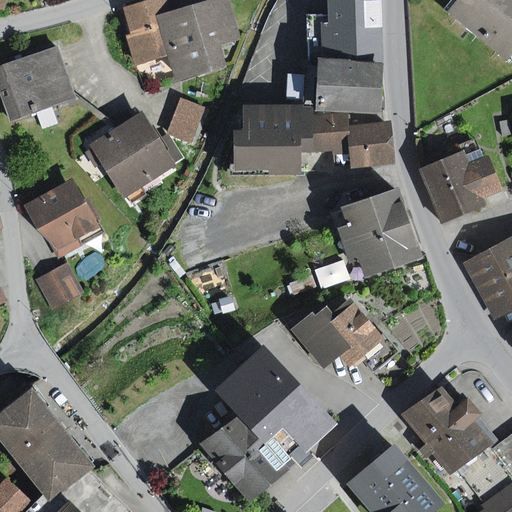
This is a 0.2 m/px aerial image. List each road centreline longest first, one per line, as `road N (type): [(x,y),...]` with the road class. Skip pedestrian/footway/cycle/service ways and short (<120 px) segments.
road 1 (tertiary): [(397,0),(409,156),(470,339)]
road 2 (residential): [(274,511),(470,339)]
road 3 (residential): [(161,511),(56,375),(25,348)]
road 4 (residential): [(25,348),(0,163)]
